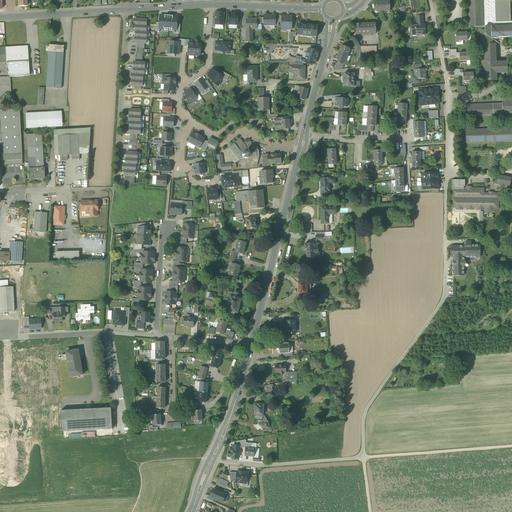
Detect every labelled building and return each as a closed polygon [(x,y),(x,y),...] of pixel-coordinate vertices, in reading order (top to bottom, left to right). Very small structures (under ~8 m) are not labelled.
[(467,0),(469,27),(483,27),(481,0),(467,0)] [(481,0),(483,27),(485,27),(491,27),(491,26),(490,1),(490,0),(481,0)] [(511,25),(511,21),(510,21),(509,1),(490,1),(491,26),(511,25)] [(374,3),(375,11),(390,10),(389,2),(374,3)] [(215,24),(223,25),(224,13),(216,12),(215,18),(215,24)] [(237,25),(238,20),(238,14),(230,13),(229,24),(237,25)] [(165,16),(160,15),(159,23),(159,29),(168,29),(169,15),(165,15),(165,16)] [(173,16),(169,15),(168,29),(176,30),(177,30),(177,24),(178,16),(173,16)] [(266,26),(270,26),(271,28),(274,28),(274,26),(275,26),(275,24),(275,16),(274,15),(271,15),(270,16),(264,16),(264,18),(264,23),(266,26)] [(281,29),(291,29),(291,23),(292,23),(292,16),(282,15),(281,22),(281,29)] [(246,19),(246,28),(246,42),(252,42),(252,29),(257,29),(257,25),(257,19),(246,19)] [(412,24),(412,36),(417,35),(417,33),(422,33),(422,35),(425,35),(425,24),(423,24),(423,20),(416,20),(417,24),(412,24)] [(356,24),(356,35),(362,34),(362,33),(369,32),(370,34),(376,34),(375,23),(356,24)] [(297,34),(317,37),(318,26),(298,24),(297,34)] [(491,26),(491,27),(491,37),(491,38),(511,36),(511,25),(491,26)] [(492,44),(491,38),(491,37),(491,27),(485,27),(485,31),(480,31),(481,48),(484,48),(485,62),(484,62),(484,66),(485,66),(485,80),(496,80),(496,73),(507,72),(507,65),(509,65),(509,59),(496,59),(495,44),(492,44)] [(456,32),(456,41),(463,41),(467,41),(467,32),(456,32)] [(175,54),(179,54),(180,45),(180,42),(176,42),(170,42),(170,45),(168,45),(168,54),(175,54)] [(226,51),(230,51),(230,43),(223,42),(219,42),(216,42),(216,50),(226,51)] [(341,46),(339,52),(347,55),(350,49),(348,48),(349,46),(344,44),(343,46),(341,46)] [(29,76),(28,61),(27,46),(5,47),(6,62),(9,77),(29,76)] [(306,61),(315,64),(316,59),(318,55),(317,55),(319,51),(309,48),(307,54),(306,59),(305,61),(306,61)] [(46,88),(61,89),(63,53),(48,52),(46,88)] [(345,60),(347,55),(339,52),(336,59),(338,60),(336,64),(343,66),(343,64),(347,66),(348,61),(345,60)] [(459,56),(459,61),(467,61),(470,61),(470,52),(456,53),(456,56),(459,56)] [(416,69),(422,69),(421,64),(413,65),(413,72),(411,72),(411,76),(415,76),(414,72),(416,72),(416,69)] [(294,80),(304,80),(305,66),(303,66),(290,66),(290,72),(294,72),(294,79),(294,80)] [(366,67),(367,77),(375,77),(374,66),(366,67)] [(248,74),(248,81),(256,81),(256,72),(257,72),(257,67),(244,67),(244,74),(248,74)] [(416,69),(416,72),(417,79),(419,79),(426,78),(426,73),(425,73),(425,69),(422,69),(416,69)] [(212,83),(218,86),(216,84),(219,79),(221,81),(222,78),(224,76),(221,74),(214,71),(214,72),(211,70),(208,76),(211,78),(210,79),(213,81),(212,83)] [(222,78),(227,81),(230,76),(222,71),(221,74),(224,76),(222,78)] [(354,87),(354,86),(354,82),(354,74),(350,74),(350,72),(346,72),(346,73),(344,73),(344,77),(342,77),(342,82),(344,82),(343,86),(354,87)] [(419,83),(419,79),(417,79),(416,72),(414,72),(415,76),(411,76),(412,83),(419,83)] [(463,76),(463,81),(469,81),(474,81),(473,72),(460,73),(460,76),(463,76)] [(0,94),(10,94),(10,82),(9,77),(0,77),(0,94)] [(204,82),(202,79),(195,84),(201,93),(208,88),(204,82)] [(292,97),(305,101),(308,89),(295,86),(292,97)] [(189,103),(190,104),(197,99),(196,97),(191,89),(190,89),(185,93),(186,95),(184,96),(189,103)] [(421,92),(419,92),(419,94),(420,102),(420,101),(420,105),(428,104),(430,104),(428,89),(422,90),(422,91),(421,92)] [(438,92),(437,91),(436,91),(435,90),(435,89),(428,89),(430,104),(435,104),(439,103),(438,100),(439,100),(438,92)] [(258,111),(262,111),(269,111),(269,98),(264,98),(258,98),(258,111)] [(337,106),(347,107),(348,99),(340,99),(338,98),(338,99),(338,101),(337,106)] [(511,98),(502,98),(502,103),(465,105),(465,116),(484,115),(511,114),(511,98)] [(167,112),(171,112),(171,109),(172,103),(169,103),(163,102),(163,103),(163,110),(163,111),(167,112)] [(167,112),(167,115),(161,114),(161,118),(164,118),(164,117),(170,118),(170,115),(175,115),(175,109),(171,109),(171,112),(167,112)] [(0,110),(0,133),(2,166),(21,165),(18,110),(0,110)] [(25,113),(26,128),(62,127),(61,112),(25,113)] [(163,126),(173,127),(174,118),(170,118),(164,117),(164,118),(163,126)] [(279,118),(279,119),(275,119),(276,131),(281,130),(284,130),(288,129),(290,129),(289,119),(288,117),(282,118),(279,118)] [(511,128),(504,129),(504,126),(494,126),(494,129),(466,130),(467,143),(511,140),(511,128)] [(78,135),(79,155),(89,154),(91,128),(53,130),(54,156),(59,156),(58,136),(78,135)] [(162,141),(171,141),(171,133),(162,132),(162,141)] [(195,146),(200,148),(204,140),(204,139),(200,137),(201,136),(197,134),(196,135),(193,133),(188,142),(195,146)] [(28,163),(28,168),(44,168),(43,163),(42,148),(42,134),(26,135),(28,163)] [(59,156),(60,161),(67,160),(67,155),(72,155),(72,160),(80,160),(79,155),(78,135),(58,136),(59,156)] [(235,163),(240,159),(243,157),(242,154),(244,151),(247,150),(250,151),(245,145),(241,139),(225,151),(235,163)] [(200,148),(205,151),(208,146),(210,143),(208,142),(204,140),(200,148)] [(208,142),(210,143),(208,146),(214,150),(215,147),(216,144),(208,140),(208,142)] [(195,146),(188,142),(186,141),(186,142),(186,145),(194,149),(195,146)] [(245,145),(250,151),(251,154),(250,157),(247,159),(243,157),(240,159),(240,161),(241,167),(246,167),(257,166),(259,157),(259,156),(258,149),(256,144),(252,144),(251,142),(250,142),(245,142),(245,145)] [(164,156),(171,157),(172,148),(169,148),(162,148),(161,147),(160,150),(159,151),(160,153),(160,156),(163,156),(163,157),(164,156)] [(327,149),(328,157),(336,157),(335,149),(327,149)] [(242,154),(243,157),(247,159),(250,157),(251,154),(250,151),(247,150),(244,151),(242,154)] [(383,165),(382,158),(382,150),(374,150),(374,158),(374,166),(379,166),(383,165)] [(412,163),(412,168),(421,167),(420,159),(420,152),(412,152),(412,160),(412,163)] [(271,155),(268,156),(267,154),(262,155),(262,158),(263,165),(276,164),(276,165),(281,164),(280,163),(281,163),(280,154),(276,155),(276,154),(271,155)] [(217,156),(219,171),(231,169),(231,164),(223,165),(222,155),(217,156)] [(337,164),(336,157),(328,157),(328,165),(333,164),(337,164)] [(156,170),(170,171),(171,163),(161,162),(157,162),(156,170)] [(194,171),(195,175),(205,174),(204,163),(203,163),(195,164),(193,164),(194,168),(194,171)] [(28,174),(29,179),(44,178),(44,168),(28,168),(28,174)] [(260,184),(273,183),(272,175),(273,175),(272,170),(260,172),(261,178),(261,181),(262,181),(262,184),(260,184)] [(430,173),(423,173),(423,181),(438,181),(438,172),(430,173)] [(238,180),(238,177),(238,176),(235,176),(235,175),(233,175),(224,176),(224,177),(223,178),(222,178),(223,188),(237,186),(236,181),(238,180)] [(503,193),(508,194),(509,186),(510,186),(511,178),(499,175),(498,184),(505,185),(503,193)] [(156,185),(166,186),(167,177),(160,177),(157,176),(156,185)] [(321,191),(330,191),(330,184),(335,184),(335,178),(321,178),(321,191)] [(452,186),(452,188),(463,188),(463,186),(465,186),(465,180),(452,180),(452,186)] [(438,188),(439,188),(438,181),(423,181),(424,189),(431,189),(438,188)] [(208,189),(209,199),(210,200),(213,200),(218,199),(217,191),(217,188),(208,189)] [(493,208),(498,208),(498,198),(498,193),(493,193),(492,194),(492,195),(489,195),(489,194),(488,193),(483,193),(483,188),(471,188),(470,189),(470,190),(467,190),(467,189),(466,188),(463,188),(452,188),(452,208),(456,208),(462,208),(467,208),(473,208),(477,208),(483,208),(487,208),(493,208)] [(248,192),(237,193),(238,201),(245,200),(245,199),(249,199),(250,209),(263,208),(261,190),(248,192)] [(147,205),(147,212),(152,213),(159,213),(160,207),(161,208),(161,203),(160,203),(161,199),(149,198),(149,205),(147,205)] [(90,210),(90,216),(97,216),(97,210),(98,210),(97,201),(81,201),(81,202),(82,210),(82,211),(82,210),(86,210),(86,211),(90,210)] [(242,214),(241,214),(240,202),(234,203),(235,205),(236,214),(236,221),(243,220),(242,214)] [(170,214),(176,215),(176,213),(182,214),(182,209),(182,205),(171,204),(170,214)] [(53,224),(63,224),(64,207),(54,207),(53,224)] [(321,220),(329,220),(329,214),(332,214),(332,215),(335,215),(335,214),(336,214),(336,207),(321,207),(321,220)] [(33,232),(45,233),(47,213),(34,212),(33,232)] [(246,219),(247,230),(256,229),(255,220),(254,220),(254,218),(246,219)] [(138,235),(139,235),(151,235),(151,227),(147,227),(146,228),(143,227),(138,227),(138,228),(138,235)] [(150,245),(151,235),(139,235),(139,240),(137,240),(137,244),(142,245),(150,245)] [(237,240),(235,252),(234,251),(233,254),(236,255),(237,253),(243,254),(246,243),(237,240)] [(452,276),(464,276),(464,266),(466,263),(464,261),(464,257),(480,257),(480,245),(471,245),(471,241),(466,241),(466,246),(451,246),(451,257),(452,257),(452,276)] [(9,262),(21,262),(22,242),(10,242),(9,253),(9,262)] [(316,258),(316,257),(315,253),(317,253),(317,247),(316,247),(316,244),(304,244),(304,249),(306,249),(306,258),(316,258)] [(0,261),(9,262),(9,253),(0,252),(0,261)] [(229,275),(237,277),(240,265),(234,264),(235,261),(231,260),(231,263),(231,264),(229,275)] [(333,273),(342,273),(342,263),(335,263),(336,266),(332,266),(333,273)] [(298,289),(298,290),(298,294),(307,293),(307,290),(311,290),(311,285),(307,285),(307,281),(298,282),(298,286),(298,287),(297,288),(298,289)] [(8,287),(0,287),(0,312),(14,312),(12,286),(8,287)] [(237,313),(238,308),(239,308),(240,307),(240,305),(240,304),(239,304),(240,299),(237,298),(237,297),(236,297),(236,296),(235,296),(236,293),(228,291),(227,296),(228,296),(226,303),(227,303),(226,310),(228,311),(227,314),(233,316),(234,312),(237,313)] [(165,304),(176,304),(176,300),(177,300),(177,296),(176,296),(176,293),(176,292),(169,292),(166,292),(166,296),(165,296),(165,300),(165,304)] [(76,314),(76,320),(86,320),(86,318),(90,318),(90,313),(94,313),(94,307),(90,307),(90,305),(81,305),(81,309),(78,310),(79,314),(76,314)] [(114,319),(113,325),(124,325),(125,317),(125,312),(114,311),(114,319)] [(144,323),(149,323),(150,312),(142,312),(141,322),(144,323)] [(62,321),(62,317),(62,313),(57,313),(53,314),(53,319),(53,322),(62,321)] [(188,327),(193,328),(194,318),(184,317),(184,326),(188,326),(188,327)] [(28,320),(29,329),(41,329),(40,319),(28,320)] [(222,337),(232,339),(234,333),(226,330),(227,327),(226,327),(227,323),(224,322),(224,321),(223,321),(220,320),(216,332),(223,334),(222,337)] [(295,329),(295,320),(291,320),(287,321),(287,333),(294,333),(294,329),(295,329)] [(155,343),(156,350),(165,350),(164,341),(155,342),(155,343)] [(283,353),(288,353),(288,347),(288,344),(286,344),(283,344),(279,344),(280,348),(279,348),(280,350),(280,353),(283,353)] [(215,347),(213,357),(221,359),(223,349),(215,347)] [(66,352),(67,355),(68,359),(71,377),(83,375),(79,350),(66,352)] [(165,359),(165,350),(156,350),(156,359),(165,359)] [(218,368),(221,359),(213,357),(210,366),(218,368)] [(280,373),(280,374),(283,374),(283,370),(286,370),(286,364),(275,365),(275,368),(275,370),(276,370),(276,373),(280,373)] [(156,365),(156,374),(165,373),(165,365),(156,365)] [(198,378),(204,380),(205,376),(206,374),(207,368),(201,366),(199,372),(199,375),(198,378)] [(165,382),(165,373),(156,374),(156,382),(165,382)] [(286,374),(287,381),(297,380),(296,373),(286,374)] [(200,382),(199,392),(207,393),(208,383),(200,382)] [(272,391),(273,397),(278,396),(278,397),(284,395),(283,390),(285,390),(284,385),(273,387),(273,391),(272,391)] [(158,387),(157,398),(165,398),(165,388),(158,387)] [(206,403),(207,393),(199,392),(198,401),(198,402),(206,403)] [(165,408),(165,398),(157,398),(157,403),(157,408),(165,408)] [(254,409),(254,414),(263,415),(264,404),(257,404),(257,405),(255,405),(255,406),(254,406),(253,407),(253,408),(254,409)] [(111,408),(61,410),(62,431),(112,429),(111,408)] [(193,411),(194,421),(202,421),(201,410),(193,411)] [(153,420),(153,425),(161,425),(160,414),(152,415),(153,420)] [(268,424),(263,415),(254,414),(254,418),(262,420),(262,424),(268,424)] [(246,440),(237,441),(237,444),(237,445),(240,446),(240,448),(246,448),(246,447),(246,443),(246,440)] [(232,458),(238,459),(240,448),(240,446),(237,445),(237,444),(233,445),(233,448),(230,447),(230,451),(229,451),(228,456),(232,457),(232,458)] [(245,455),(253,456),(254,457),(255,448),(251,448),(246,447),(246,448),(246,451),(245,450),(245,455)] [(158,510),(157,511),(166,511),(169,506),(171,507),(180,484),(177,483),(178,481),(175,480),(176,477),(179,478),(184,466),(166,459),(164,463),(162,462),(159,470),(171,475),(169,480),(168,479),(156,509),(158,510)] [(148,472),(142,470),(139,480),(144,482),(148,472)] [(243,483),(246,483),(246,482),(247,477),(248,477),(248,473),(243,472),(239,471),(239,472),(237,472),(237,473),(236,482),(243,483)] [(217,484),(226,487),(228,483),(228,482),(227,476),(222,474),(220,479),(219,479),(217,484)] [(222,493),(213,489),(210,496),(213,498),(223,502),(226,494),(222,493)]
